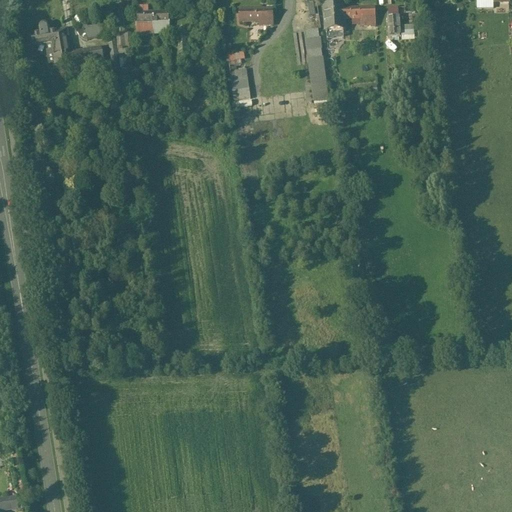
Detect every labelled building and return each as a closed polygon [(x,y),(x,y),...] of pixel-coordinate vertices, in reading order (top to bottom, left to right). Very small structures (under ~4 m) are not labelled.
[(342,5),(323,6),(323,16),(324,16),(325,32),(326,32),(343,31),(344,31),(343,20),(343,9),(342,5)] [(168,13),(147,13),(147,8),(138,8),(138,13),(137,13),(137,34),(169,34),(168,13)] [(375,27),(375,9),(343,9),(343,20),(362,20),(362,27),(375,27)] [(271,11),(240,11),(240,22),(260,22),(260,26),(271,26),(271,11)] [(398,17),(387,18),(389,37),(399,36),(398,17)] [(64,30),(48,33),(48,29),(47,28),(46,27),(45,26),(44,25),(42,26),(41,26),(40,27),(40,28),(40,29),(40,31),(40,34),(31,35),(33,47),(52,44),(55,66),(60,65),(60,66),(61,66),(61,65),(71,63),(68,44),(66,45),(64,30)] [(105,26),(98,27),(100,39),(107,38),(106,31),(105,26)] [(187,29),(178,29),(179,45),(188,45),(187,29)] [(112,30),(106,31),(107,38),(107,40),(111,39),(114,39),(112,30)] [(318,31),(303,33),(313,104),(328,103),(318,31)] [(129,33),(116,34),(117,47),(125,46),(124,42),(129,42),(129,33)] [(112,45),(109,46),(114,75),(119,75),(115,45),(112,45)] [(188,45),(179,45),(179,55),(183,55),(183,62),(188,62),(188,45)] [(99,49),(74,53),(76,65),(82,64),(101,61),(99,49)] [(101,61),(82,64),(83,71),(102,68),(101,61)] [(246,71),(230,73),(234,102),(250,99),(246,71)] [(34,74),(31,72),(27,73),(25,76),(26,79),(29,81),(30,81),(30,82),(31,82),(31,81),(32,81),(34,78),(34,74)] [(11,499),(0,500),(0,511),(13,510),(11,499)]
